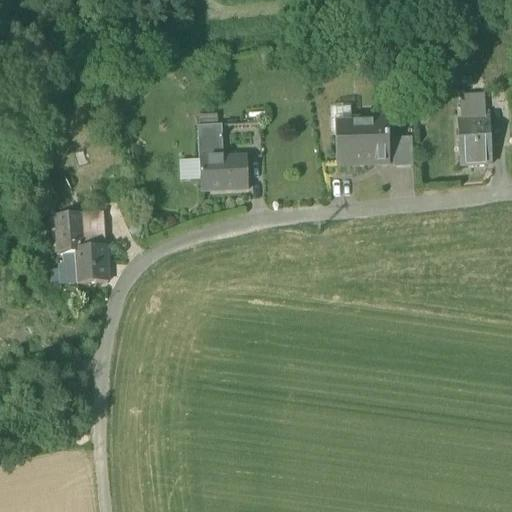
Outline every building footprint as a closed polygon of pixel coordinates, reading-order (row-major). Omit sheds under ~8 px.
[(336,136),(336,125),(336,122),(350,121),(350,108),(330,108),(330,136),(336,136)] [(457,121),(460,167),(493,165),(490,112),(478,113),(479,120),(457,121)] [(336,136),(337,167),(374,166),(374,160),(389,160),(388,120),(371,121),(371,125),(336,125),(336,136)] [(203,127),(203,138),(219,138),(218,127),(203,127)] [(200,138),(201,160),(220,159),(219,138),(203,138),(200,138)] [(392,140),(393,169),(413,168),(412,139),(392,140)] [(247,158),(220,159),(201,160),(202,193),(248,191),(247,158)] [(52,219),(53,235),(61,234),(76,231),(74,217),(52,219)] [(76,231),(61,234),(62,247),(62,256),(77,254),(78,254),(76,231)] [(54,247),(62,247),(61,234),(53,235),(54,247)] [(77,254),(79,285),(106,283),(104,252),(78,254),(77,254)]
